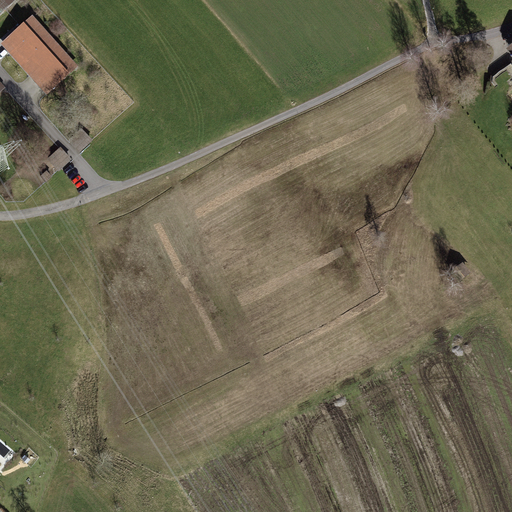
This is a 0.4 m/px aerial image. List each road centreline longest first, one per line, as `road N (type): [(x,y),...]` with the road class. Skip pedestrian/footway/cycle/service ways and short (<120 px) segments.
road 1 (unclassified): [(0,216),(106,192),(434,44),(511,25)]
road 2 (track): [(0,76),(106,192)]
